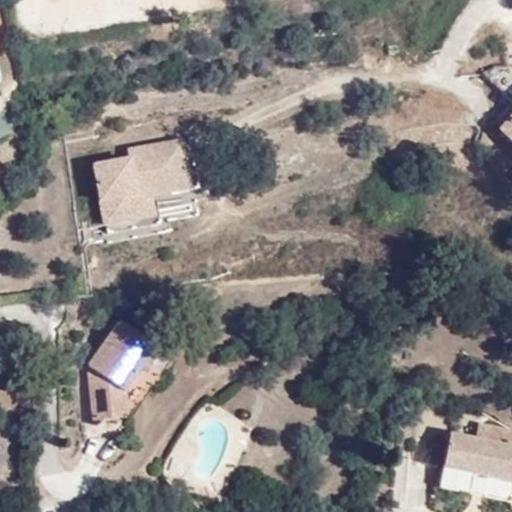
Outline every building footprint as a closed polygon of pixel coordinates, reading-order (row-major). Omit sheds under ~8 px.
[(20,0),(32,50),(267,0),(20,0)] [(511,63),(496,65),(482,74),(511,102),(511,115),(498,130),(511,143),(511,63)] [(149,198),(190,192),(181,142),(127,151),(129,160),(93,166),(103,226),(152,218),(149,198)] [(165,377),(114,337),(80,381),(85,437),(123,434),(123,430),(165,377)] [(511,449),(450,436),(443,469),(511,484),(511,449)]
